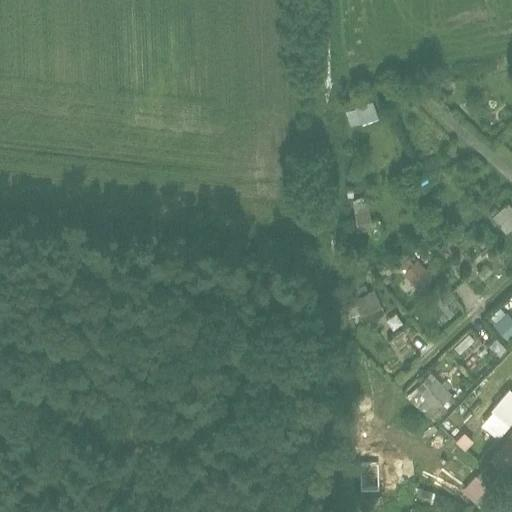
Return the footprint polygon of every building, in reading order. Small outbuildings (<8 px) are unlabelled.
[(347,110),(351,127),(380,120),(376,103),(347,110)] [(370,199),(354,201),(359,232),(374,230),(370,199)] [(492,218),(509,234),(511,231),(511,205),(508,202),(492,218)] [(421,288),(433,274),(416,260),(404,273),(421,288)] [(509,340),(511,338),(511,315),(504,306),(490,318),(509,340)] [(429,420),(454,396),(431,373),(407,396),(429,420)] [(492,408),(510,425),(511,422),(511,388),(492,408)] [(470,430),(487,410),(472,397),(455,418),(470,430)] [(465,451),(474,441),(465,433),(456,442),(465,451)] [(505,469),(511,461),(511,433),(491,457),(505,469)] [(361,465),(361,489),(378,488),(378,465),(361,465)] [(487,511),(499,511),(511,497),(511,496),(482,470),(464,491),(487,511)]
